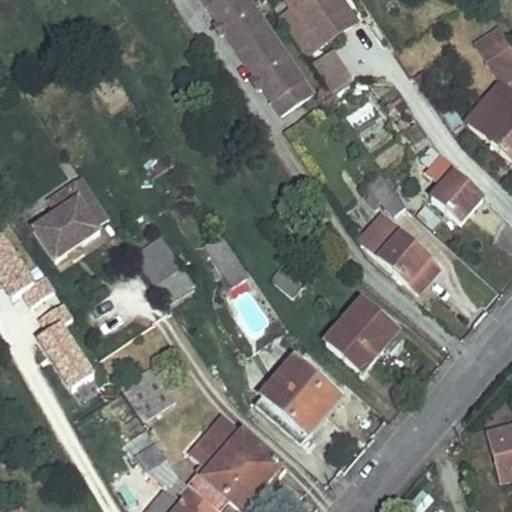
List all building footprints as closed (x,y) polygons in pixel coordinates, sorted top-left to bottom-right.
[(200,0),(218,25),(224,35),(239,57),(271,35),(246,0),(200,0)] [(339,0),(285,0),(293,12),(281,21),(308,61),(324,50),(315,36),(348,13),(339,0)] [(315,36),(324,50),(358,27),(348,13),(315,36)] [(218,25),(214,28),(220,38),(224,35),(218,25)] [(511,49),(501,33),(475,50),(491,73),(501,89),(511,81),(511,49)] [(261,88),(281,117),(304,102),(294,88),(303,82),(271,35),(239,57),(255,79),(261,88)] [(331,51),(309,67),(331,98),(353,82),(331,51)] [(303,82),(294,88),(304,102),(313,96),(303,82)] [(511,98),(499,87),(467,126),(511,163),(511,98)] [(86,141),(67,152),(79,170),(97,157),(86,141)] [(461,226),(483,203),(455,178),(459,173),(446,161),(435,151),(424,164),(435,173),(430,178),(443,191),(434,201),(461,226)] [(57,215),(33,231),(54,264),(68,255),(78,248),(99,234),(96,229),(109,221),(82,180),(67,190),(75,203),(57,215)] [(386,186),(375,194),(396,219),(406,211),(386,186)] [(67,190),(48,203),(57,215),(75,203),(67,190)] [(383,216),(360,241),(368,251),(379,261),(409,287),(430,263),(401,237),(404,234),(383,216)] [(0,297),(4,304),(32,287),(0,234),(0,297)] [(221,240),(206,250),(232,290),(248,280),(221,240)] [(162,242),(137,259),(169,305),(194,287),(162,242)] [(78,248),(68,255),(72,261),(82,254),(78,248)] [(293,257),(272,283),(293,300),(316,275),(293,257)] [(417,295),(439,270),(430,263),(409,287),(417,295)] [(60,397),(92,378),(61,326),(70,321),(46,280),(2,306),(5,310),(0,312),(0,330),(0,331),(13,324),(36,363),(20,373),(61,441),(79,430),(60,397)] [(362,305),(327,346),(363,376),(399,336),(362,305)] [(294,362),(263,400),(308,438),(340,401),(294,362)] [(156,374),(125,394),(149,429),(180,410),(156,374)] [(205,471),(190,489),(195,493),(216,511),(223,511),(230,503),(241,511),(245,511),(276,477),(279,480),(287,472),(224,419),(190,457),(205,471)] [(511,430),(487,437),(500,486),(511,482),(511,430)] [(147,432),(126,444),(147,474),(166,462),(147,432)] [(178,479),(166,462),(147,474),(169,491),(151,511),(177,511),(195,493),(190,489),(178,479)] [(22,511),(64,511),(49,483),(17,501),(22,511)] [(216,511),(195,493),(177,511),(216,511)]
